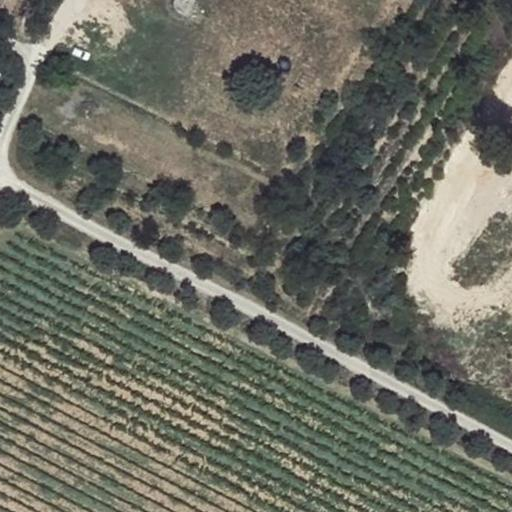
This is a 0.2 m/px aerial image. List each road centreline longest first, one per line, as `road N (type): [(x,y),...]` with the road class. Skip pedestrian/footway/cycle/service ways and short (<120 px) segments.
road 1 (track): [(511,438),(18,193),(0,168)]
road 2 (track): [(0,121),(50,54),(77,0)]
